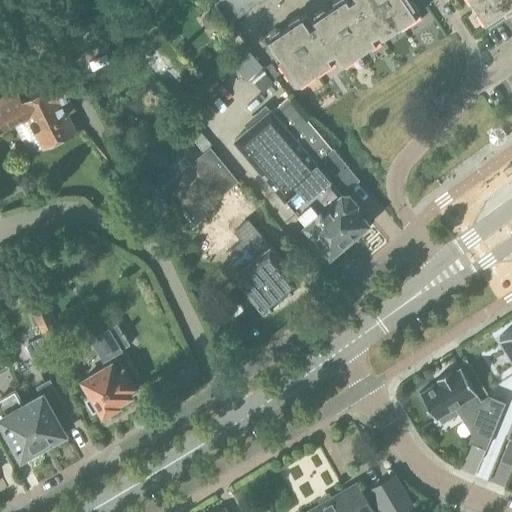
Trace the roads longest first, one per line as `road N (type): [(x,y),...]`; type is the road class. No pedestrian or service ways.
road 1 (residential): [(411,236),(327,319),(206,402),(16,511)]
road 2 (tertiary): [(90,511),(344,351)]
road 3 (residential): [(411,236),(396,196),(399,165),(470,90),(474,72),(468,40),(442,0)]
road 4 (residential): [(160,511),(365,391)]
road 5 (residential): [(365,391),(426,476),(501,511)]
